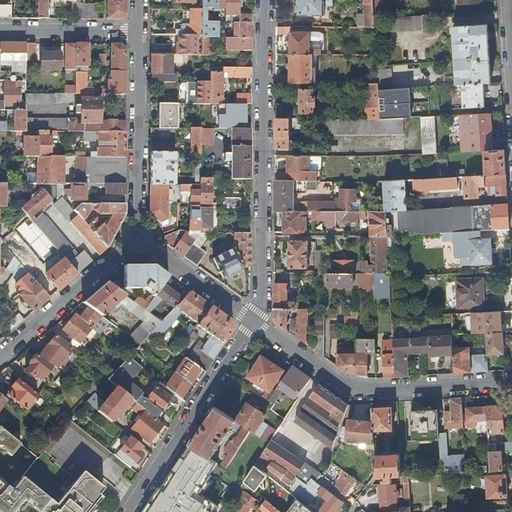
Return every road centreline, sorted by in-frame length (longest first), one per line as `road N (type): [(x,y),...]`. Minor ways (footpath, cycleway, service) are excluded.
road 1 (residential): [(252,321),(259,310),(263,0)]
road 2 (residential): [(252,321),(355,390),(511,381)]
road 3 (residential): [(128,511),(252,321)]
road 4 (residential): [(138,32),(136,236)]
road 5 (residential): [(136,236),(0,353)]
road 6 (residential): [(136,236),(252,321)]
road 7 (residential): [(0,31),(138,32)]
